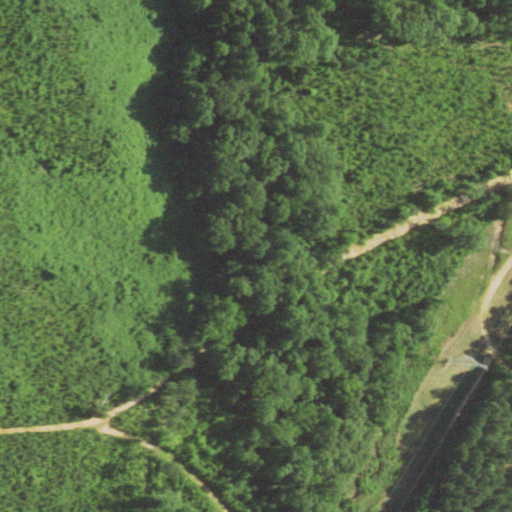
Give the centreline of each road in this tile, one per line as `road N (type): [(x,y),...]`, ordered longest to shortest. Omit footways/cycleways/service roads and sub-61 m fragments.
road 1 (residential): [(220,341),(343,262),(511,178)]
road 2 (residential): [(0,429),(66,426),(166,379),(220,341)]
